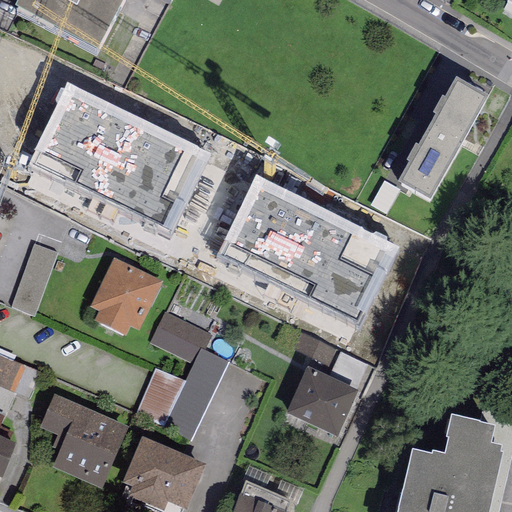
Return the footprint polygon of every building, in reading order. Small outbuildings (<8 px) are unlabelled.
[(22,0),(15,15),(97,58),(126,3),(120,0),(22,0)] [(146,0),(172,12),(177,0),(146,0)] [(211,154),(67,83),(27,164),(172,235),(211,154)] [(456,85),(398,188),(429,208),(488,103),(456,85)] [(398,248),(254,176),(215,256),(358,327),(398,248)] [(57,255),(35,246),(11,310),(34,318),(57,255)] [(161,285),(113,261),(89,310),(99,314),(94,325),(124,339),(129,329),(138,333),(161,285)] [(209,337),(164,315),(149,345),(193,366),(200,351),(202,352),(209,337)] [(202,352),(200,351),(193,366),(185,384),(164,430),(159,440),(186,453),(227,363),(202,352)] [(0,356),(0,385),(30,398),(40,374),(0,356)] [(164,430),(185,384),(155,371),(134,417),(164,430)] [(308,372),(286,418),(337,441),(358,395),(308,372)] [(128,431),(53,398),(39,431),(57,439),(52,450),(60,454),(52,471),(101,493),(128,431)] [(511,399),(483,405),(479,430),(479,432),(494,435),(490,452),(502,455),(500,461),(502,462),(510,464),(511,455),(511,399)] [(479,430),(451,424),(446,446),(448,447),(444,463),(433,460),(432,463),(412,459),(399,511),(498,511),(510,464),(502,462),(500,461),(502,455),(490,452),(494,435),(479,432),(479,430)] [(0,440),(0,481),(1,482),(17,449),(0,440)] [(185,511),(204,469),(141,442),(117,500),(145,511),(164,511),(167,506),(181,511),(185,511)] [(245,486),(234,511),(290,511),(293,505),(245,486)]
